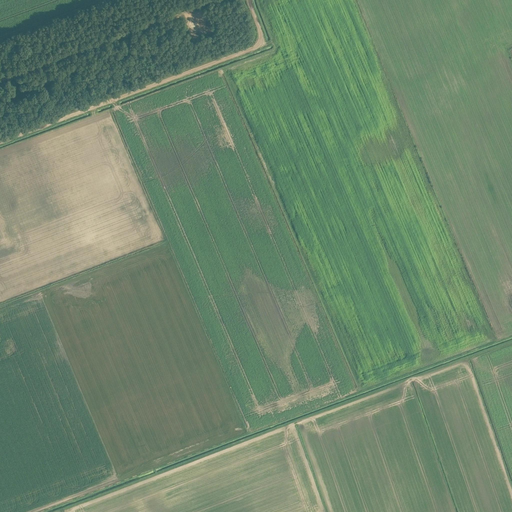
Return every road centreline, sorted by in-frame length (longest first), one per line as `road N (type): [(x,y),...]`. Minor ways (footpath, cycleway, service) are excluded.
road 1 (track): [(0,140),(250,48),(261,31),(250,0)]
road 2 (track): [(218,0),(0,81)]
